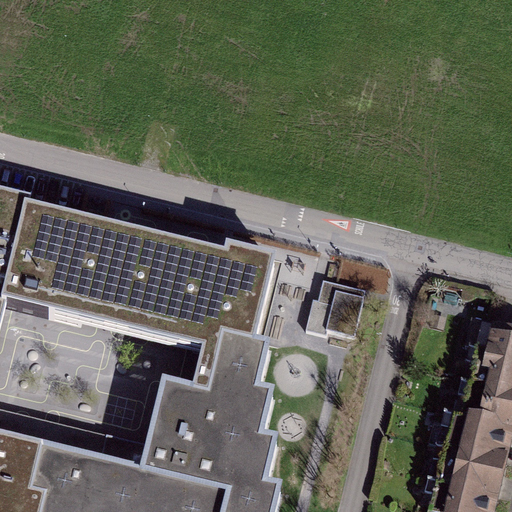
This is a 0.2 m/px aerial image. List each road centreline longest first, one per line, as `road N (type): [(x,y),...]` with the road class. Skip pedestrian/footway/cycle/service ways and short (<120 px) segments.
road 1 (residential): [(0,148),(422,244)]
road 2 (residential): [(354,511),(422,244)]
